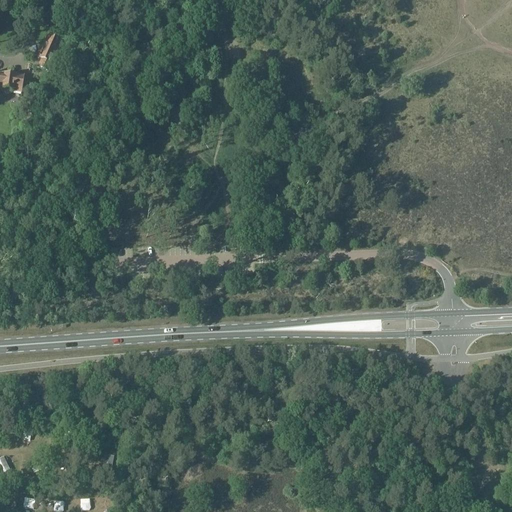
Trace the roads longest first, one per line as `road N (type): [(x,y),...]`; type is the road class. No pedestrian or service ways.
road 1 (primary): [(0,346),(264,329)]
road 2 (unclassified): [(453,332),(454,382),(360,511)]
road 3 (primary): [(264,329),(453,332)]
road 4 (primary): [(452,313),(264,329)]
